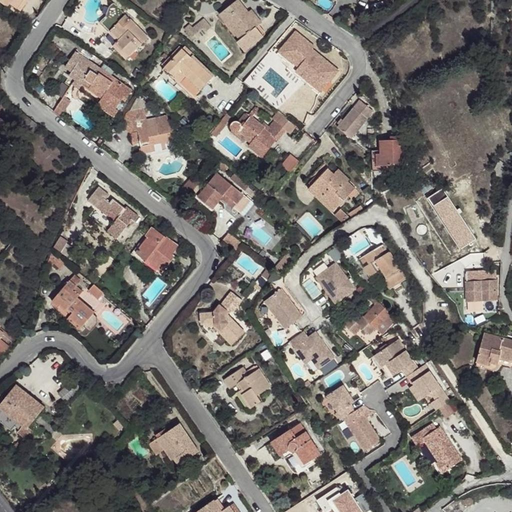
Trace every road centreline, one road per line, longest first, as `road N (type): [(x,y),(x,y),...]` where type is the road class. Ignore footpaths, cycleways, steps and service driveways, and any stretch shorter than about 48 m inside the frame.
road 1 (unclassified): [(146,343),(208,264),(209,251),(20,98),(17,67),(59,0)]
road 2 (unclassified): [(265,511),(146,343)]
road 3 (unclassified): [(284,0),(359,56),(357,77),(313,131)]
road 4 (unclassified): [(146,343),(121,372),(107,374),(48,338),(0,378)]
road 5 (unknown): [(511,471),(425,321)]
road 6 (unknown): [(386,511),(368,474),(395,448),(395,429),(378,397),(397,374)]
